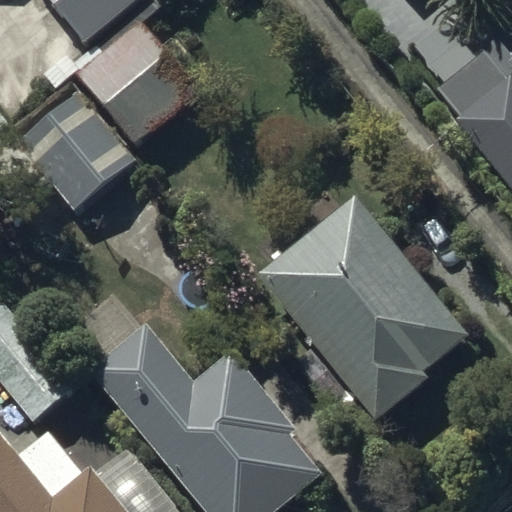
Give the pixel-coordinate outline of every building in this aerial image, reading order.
[(148,0),(41,0),(86,55),(150,3),(148,0)] [(146,39),(81,92),(137,161),(202,108),(146,39)] [(488,66),(440,104),(461,133),(458,134),(511,200),(511,93),(511,94),(488,66)] [(137,172),(79,105),(18,158),(76,225),(137,172)] [(356,210),(258,290),(379,437),(430,395),(425,389),(472,351),(356,210)] [(9,286),(0,293),(0,392),(35,433),(93,382),(9,286)] [(147,341),(90,387),(194,511),(301,511),(326,492),(293,453),(300,448),(234,369),(197,400),(147,341)] [(3,450),(0,452),(0,511),(114,511),(94,486),(85,494),(49,448),(20,472),(3,450)]
